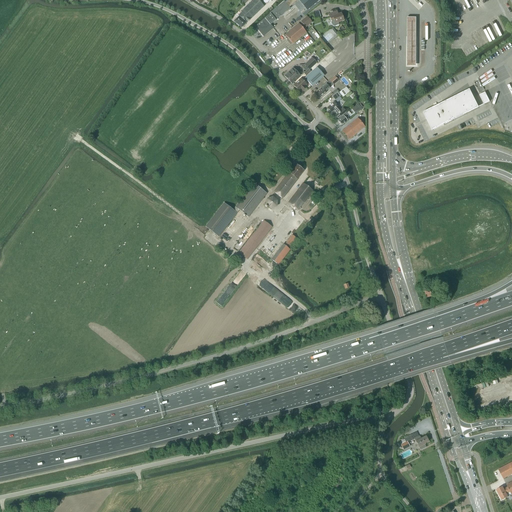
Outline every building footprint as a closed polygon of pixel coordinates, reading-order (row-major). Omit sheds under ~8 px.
[(246,23),(263,6),(257,0),(252,0),(237,16),(238,17),(246,23)] [(284,0),(283,1),(284,2),(269,14),(270,14),(255,27),(263,37),(273,29),(270,25),(289,9),(289,8),(298,0),(307,11),(302,14),(304,16),(323,0),(284,0)] [(341,14),(337,15),(336,12),(328,15),(332,25),(334,26),(338,25),(338,23),(343,21),(344,20),(344,18),(343,17),(342,17),(341,14)] [(241,28),(246,23),(238,17),(233,22),(241,28)] [(303,30),(312,23),(307,17),(300,22),(298,24),(284,35),(292,45),(306,33),(303,30)] [(406,66),(416,66),(417,18),(407,18),(406,66)] [(309,70),(316,63),(312,58),(304,65),(309,70)] [(292,84),(300,77),(292,68),(284,76),(292,84)] [(312,87),(324,76),(316,68),(304,78),(307,81),(312,87)] [(333,85),(338,81),(335,77),(329,81),(333,85)] [(305,83),(307,81),(304,78),(302,80),(300,79),(293,86),(299,92),(301,91),(302,92),(306,88),(305,86),(306,85),(305,83)] [(325,92),(329,88),(326,84),(321,89),(320,89),(314,94),(319,99),(325,93),(325,92)] [(423,113),(432,130),(463,115),(464,115),(467,113),(478,108),(478,107),(469,89),(469,90),(443,103),(443,102),(423,113)] [(489,102),(490,102),(485,93),(484,93),(479,95),(484,104),(489,102)] [(342,108),(340,110),(334,103),(327,108),(331,113),(334,111),(337,114),(334,116),(337,119),(345,112),(342,108)] [(356,114),(362,109),(358,104),(351,109),(356,114)] [(341,126),(349,119),(347,118),(349,117),(346,113),(337,121),(338,122),(339,123),(341,126)] [(349,140),(365,127),(357,118),(342,131),(349,140)] [(282,199),(304,170),(295,164),(274,192),(282,199)] [(218,237),(239,211),(248,218),(267,193),(253,183),(234,207),(232,210),(224,203),(205,227),(218,237)] [(297,211),(313,191),(303,184),(288,203),(297,211)] [(247,260),(271,227),(263,221),(238,253),(247,260)] [(290,250),(289,249),(297,239),(295,238),(292,235),(284,245),(283,245),(271,260),(278,265),(290,250)] [(433,296),(435,296),(433,289),(425,291),(426,298),(433,296)] [(424,444),(428,442),(425,437),(420,439),(419,437),(414,439),(419,448),(419,447),(421,450),(426,447),(424,445),(425,444),(424,444)] [(511,462),(498,470),(503,479),(511,474),(511,462)] [(511,482),(506,485),(507,487),(503,490),(502,487),(496,491),(501,500),(507,497),(506,495),(510,492),(511,495),(511,494),(511,482)]
